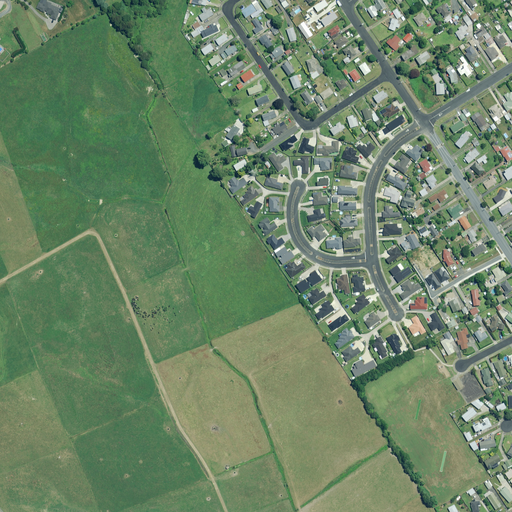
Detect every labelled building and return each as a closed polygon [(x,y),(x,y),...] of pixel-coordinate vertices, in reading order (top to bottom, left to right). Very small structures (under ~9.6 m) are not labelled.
[(47,0),(46,0),(40,0),(37,8),(41,10),(40,11),(51,15),(51,18),(56,20),(59,12),(60,9),(51,5),(52,3),(46,1),(47,0)] [(273,5),(269,0),(262,0),(261,1),(267,9),(273,5)] [(328,5),(324,0),(314,7),(318,12),(328,5)] [(376,3),(376,5),(373,7),(373,6),(367,9),(373,18),(378,15),(376,12),(380,9),(381,10),(386,7),(381,0),(376,0),(375,1),(376,3)] [(254,7),(252,4),(241,11),(246,18),(252,14),(254,17),(264,11),(259,4),(254,7)] [(445,6),(444,4),(436,9),(440,14),(441,13),(445,17),(450,13),(447,9),(445,6)] [(207,11),(205,7),(202,9),(204,13),(199,16),(203,21),(213,15),(210,9),(207,11)] [(400,13),(397,9),(393,12),(398,19),(403,15),(401,13),(400,13)] [(334,12),(321,21),(324,26),(338,18),(334,12)] [(470,16),(474,22),(477,20),(476,19),(479,16),(476,12),(470,16)] [(426,18),(423,13),(414,18),(419,26),(423,24),(422,21),(426,18)] [(452,19),(450,15),(444,19),(447,22),(450,20),(452,24),(453,22),(451,19),(452,19)] [(473,23),(467,15),(463,17),(469,26),(473,23)] [(399,21),(391,18),(390,22),(391,23),(389,29),(395,31),(396,27),(399,28),(400,25),(397,24),(399,21)] [(261,21),(259,22),(257,19),(253,22),(257,27),(253,30),(256,34),(264,29),(261,25),(263,24),(261,21)] [(195,30),(201,26),(198,21),(191,25),(193,28),(191,30),(192,32),(195,30)] [(313,35),(304,22),(298,26),(307,39),(313,35)] [(201,26),(195,30),(196,30),(191,33),(194,37),(199,35),(202,33),(204,38),(219,31),(217,25),(214,26),(213,23),(209,24),(211,27),(204,30),(202,26),(201,26)] [(468,29),(466,24),(463,26),(459,28),(460,30),(456,33),(461,40),(465,37),(464,35),(467,33),(466,31),(468,29)] [(338,25),(335,27),(328,31),(330,34),(329,34),(330,36),(331,36),(331,37),(339,32),(340,31),(339,29),(340,28),(338,25)] [(279,32),(275,26),(270,29),(274,35),(279,32)] [(487,33),(483,26),(480,29),(480,30),(475,33),(479,38),(487,33)] [(297,40),(293,28),(287,30),(291,42),(297,40)] [(409,41),(410,41),(412,39),(411,39),(413,36),(409,33),(403,39),(407,43),(409,41)] [(484,36),(487,39),(485,41),(489,47),(495,42),(491,37),(488,33),(484,36)] [(228,39),(225,34),(216,40),(219,45),(228,39)] [(271,42),(266,35),(259,39),(263,45),(264,44),(268,49),(273,45),(271,42)] [(401,40),(396,35),(388,44),(396,51),(400,47),(397,44),(401,40)] [(502,36),(501,35),(495,39),(501,49),(505,46),(504,44),(507,42),(503,35),(502,36)] [(335,42),(336,44),(334,46),(335,48),(338,46),(339,48),(349,42),(346,37),(345,38),(343,36),(335,42)] [(214,49),(210,44),(201,50),(205,55),(214,49)] [(224,59),(233,53),(233,55),(236,53),(235,52),(238,50),(234,45),(225,51),(221,54),(224,59)] [(348,54),(349,55),(348,55),(349,57),(350,57),(351,58),(357,54),(351,45),(343,50),(346,55),(348,54)] [(491,48),(490,47),(485,50),(492,61),(497,58),(496,56),(499,54),(494,46),(491,48)] [(270,55),(273,59),(275,58),(276,58),(284,53),(282,49),(281,50),(279,47),(271,51),(273,54),(270,55)] [(419,53),(415,47),(411,50),(402,55),(405,61),(419,53)] [(477,55),(472,48),(468,50),(469,52),(466,54),(471,62),(475,59),(474,57),(477,55)] [(431,57),(427,51),(415,59),(420,66),(427,62),(426,60),(431,57)] [(221,60),(218,55),(209,61),(212,66),(221,60)] [(469,65),(463,56),(460,58),(464,64),(460,66),(461,67),(457,69),(461,75),(465,73),(467,76),(472,74),(467,66),(469,65)] [(317,70),(314,59),(307,61),(310,72),(317,70)] [(246,67),(242,61),(228,71),(232,77),(246,67)] [(295,71),(288,61),(282,65),(289,75),(295,71)] [(371,71),(365,63),(359,66),(365,75),(371,71)] [(457,74),(452,67),(447,70),(450,77),(451,83),(458,82),(457,74)] [(361,78),(355,69),(349,73),(355,82),(361,78)] [(255,76),(250,70),(241,77),(245,83),(255,76)] [(320,75),(317,71),(311,75),(314,79),(320,75)] [(302,86),(297,75),(290,78),(295,89),(302,86)] [(348,86),(344,79),(340,82),(339,81),(336,83),(341,90),(348,86)] [(263,90),(261,84),(248,89),(250,95),(263,90)] [(448,84),(436,84),(437,95),(445,95),(444,88),(448,88),(448,84)] [(334,93),(330,88),(320,94),(324,100),(334,93)] [(388,96),(384,90),(374,97),(378,103),(388,96)] [(314,101),(307,91),(301,95),(309,105),(314,101)] [(511,106),(511,92),(509,94),(508,93),(505,96),(508,101),(503,104),(507,111),(511,108),(511,107),(511,106)] [(270,102),(267,95),(256,100),(259,106),(270,102)] [(395,108),(393,104),(385,109),(387,112),(383,114),(385,118),(388,116),(389,118),(400,111),(397,106),(395,108)] [(499,119),(502,116),(500,114),(503,112),(500,109),(498,111),(496,107),(498,105),(497,104),(489,110),(492,113),(490,115),(496,122),(499,119)] [(369,111),(368,108),(362,110),(366,120),(373,118),(370,110),(369,111)] [(471,115),(467,108),(462,111),(467,117),(471,115)] [(277,117),(275,111),(262,115),(264,121),(263,121),(265,126),(270,125),(268,120),(277,117)] [(481,115),(478,112),(471,117),(475,122),(476,121),(482,131),(485,130),(483,126),(487,124),(481,115)] [(354,118),(353,115),(347,117),(351,128),(358,126),(356,118),(354,118)] [(404,118),(402,115),(387,125),(388,127),(383,130),(386,135),(404,123),(402,120),(404,118)] [(289,130),(283,121),(273,128),(277,134),(278,134),(279,136),(289,130)] [(465,126),(461,121),(451,128),(454,133),(465,126)] [(342,126),(340,123),(336,125),(337,126),(331,130),(334,136),(345,128),(343,125),(342,126)] [(232,129),(228,126),(227,128),(226,128),(225,130),(229,133),(227,137),(233,141),(233,140),(236,142),(240,134),(238,133),(240,129),(234,125),(232,129)] [(470,138),(464,133),(455,144),(461,148),(470,138)] [(298,141),(295,135),(280,145),(284,151),(286,149),(287,150),(294,146),(293,144),(298,141)] [(310,139),(304,138),(300,152),(305,153),(305,151),(313,153),(315,147),(308,145),(310,139)] [(230,144),(227,140),(222,144),(226,148),(230,144)] [(339,141),(333,141),(333,146),(323,146),(323,149),(319,149),(319,153),(324,153),(324,155),(329,155),(329,153),(333,153),(333,152),(339,152),(339,141)] [(357,147),(367,158),(372,154),(371,153),(376,148),(371,143),(366,147),(364,145),(362,147),(360,144),(357,147)] [(424,151),(416,145),(412,150),(410,149),(406,153),(416,162),(420,157),(419,157),(424,151)] [(511,159),(511,154),(507,147),(500,151),(505,158),(508,162),(511,159)] [(248,154),(246,148),(237,150),(238,156),(248,154)] [(357,151),(350,148),(349,152),(345,150),(342,158),(358,163),(360,158),(355,156),(357,151)] [(480,154),(475,149),(464,158),(469,163),(480,154)] [(277,157),(274,153),(268,157),(279,172),(284,168),(281,164),(287,160),(284,156),(281,158),(279,156),(277,157)] [(400,159),(402,160),(402,161),(401,162),(399,161),(395,167),(405,174),(408,169),(406,167),(411,160),(403,155),(400,159)] [(487,158),(485,155),(477,160),(479,163),(483,161),(485,164),(487,162),(485,159),(487,158)] [(309,173),(309,157),(302,157),(302,160),(294,160),(294,165),(302,165),(302,173),(309,173)] [(332,163),(332,158),(314,158),(314,164),(321,164),(321,167),(322,167),(322,170),(330,170),(330,163),(332,163)] [(248,165),(245,159),(234,166),(237,171),(248,165)] [(433,169),(426,159),(419,163),(426,173),(433,169)] [(485,170),(476,162),(471,167),(480,175),(485,170)] [(354,166),(345,165),(344,171),(342,170),(340,176),(357,179),(358,173),(353,172),(354,166)] [(511,166),(503,172),(508,180),(511,177),(511,166)] [(395,178),(389,175),(387,180),(396,185),(395,186),(403,190),(407,184),(400,180),(401,179),(396,176),(395,178)] [(437,181),(433,175),(426,180),(432,189),(436,186),(434,183),(437,181)] [(497,183),(492,176),(489,178),(490,180),(484,184),(487,189),(497,183)] [(238,182),(235,177),(229,181),(231,183),(231,185),(232,187),(230,189),(233,194),(248,184),(244,178),(238,182)] [(278,180),(272,178),(272,180),(267,178),(265,185),(282,190),(284,184),(277,182),(278,180)] [(244,205),(260,195),(256,190),(255,190),(252,186),(248,189),(249,191),(247,192),(247,193),(243,196),(245,198),(241,201),(244,205)] [(345,186),(339,186),(336,186),(336,190),(338,190),(338,194),(357,195),(358,189),(352,188),(352,187),(345,187),(345,186)] [(397,191),(386,187),(384,195),(392,197),(391,201),(397,203),(400,193),(397,192),(397,191)] [(507,192),(502,188),(498,195),(493,198),(497,203),(504,199),(507,192)] [(412,192),(406,190),(404,197),(405,197),(402,206),(410,208),(410,206),(414,207),(416,201),(410,199),(412,192)] [(447,194),(445,190),(429,198),(431,203),(439,199),(441,203),(447,199),(444,195),(447,194)] [(322,197),(322,192),(313,193),(314,205),(328,204),(327,197),(322,197)] [(279,197),(270,197),(270,208),(270,212),(279,212),(279,206),(277,206),(277,203),(279,203),(279,197)] [(263,204),(258,201),(254,208),(251,206),(248,212),(253,214),(252,216),(256,218),(261,209),(260,209),(263,204)] [(356,202),(345,203),(345,202),(340,202),(340,210),(356,210),(356,202)] [(511,210),(511,205),(510,202),(499,209),(503,216),(511,210)] [(464,209),(459,203),(452,208),(452,207),(448,210),(453,218),(454,218),(455,220),(461,216),(459,212),(464,209)] [(389,205),(385,206),(385,212),(383,212),(383,218),(400,217),(400,212),(393,213),(393,209),(389,209),(389,205)] [(425,212),(422,208),(412,214),(415,219),(425,212)] [(321,214),(320,209),(314,210),(315,214),(308,216),(309,222),(325,218),(324,213),(321,214)] [(352,220),(351,216),(344,217),(344,218),(341,218),(341,227),(351,226),(351,229),(355,229),(355,226),(358,226),(358,220),(352,220)] [(472,226),(465,216),(459,220),(466,230),(472,226)] [(268,218),(259,224),(262,229),(264,228),(265,230),(263,231),(266,236),(278,228),(274,222),(271,224),(268,218)] [(397,228),(397,224),(384,224),(385,236),(390,235),(390,234),(402,234),(402,228),(397,228)] [(325,230),(321,225),(314,230),(312,227),(307,231),(313,238),(316,236),(320,242),(327,236),(325,232),(324,233),(323,232),(325,230)] [(439,235),(433,226),(429,228),(434,237),(439,235)] [(430,234),(425,227),(420,230),(422,233),(420,234),(421,236),(423,235),(424,237),(430,234)] [(477,235),(473,230),(468,233),(471,238),(470,238),(473,243),(477,240),(475,237),(477,235)] [(421,246),(415,234),(411,236),(411,235),(407,237),(413,250),(421,246)] [(273,235),(267,239),(268,240),(267,240),(269,244),(270,243),(274,250),(285,243),(282,238),(277,241),(273,235)] [(354,239),(354,237),(348,237),(349,240),(344,240),(345,248),(356,247),(356,245),(361,245),(360,239),(354,239)] [(342,248),(341,238),(336,238),(336,240),(327,241),(327,248),(336,248),(337,249),(342,248)] [(410,248),(405,241),(401,244),(405,251),(410,248)] [(486,249),(483,244),(472,251),(476,256),(486,249)] [(288,252),(285,247),(276,254),(278,257),(281,256),(282,258),(280,260),(283,264),(295,256),(291,250),(288,252)] [(403,254),(397,247),(392,250),(391,249),(388,252),(391,256),(386,259),(390,264),(403,254)] [(449,252),(443,255),(445,259),(443,260),(444,262),(446,261),(449,266),(455,263),(449,252)] [(425,261),(424,255),(417,257),(419,268),(426,267),(424,261),(425,261)] [(297,266),(294,262),(292,263),(291,262),(286,265),(288,268),(286,270),(292,278),(306,268),(302,263),(297,266)] [(402,272),(398,266),(390,271),(399,283),(413,273),(409,267),(402,272)] [(503,271),(500,266),(492,271),(496,277),(494,278),(496,282),(507,276),(503,271)] [(441,268),(434,272),(441,282),(446,279),(446,280),(449,278),(445,271),(443,272),(441,268)] [(311,288),(310,286),(312,285),(313,286),(322,280),(319,275),(319,276),(316,271),(311,274),(312,275),(308,278),(310,281),(307,282),(305,279),(296,285),(302,294),(311,288)] [(441,286),(433,273),(429,276),(430,276),(426,279),(430,285),(432,284),(436,289),(441,286)] [(351,293),(347,274),(342,275),(342,278),(337,279),(339,290),(342,289),(342,290),(345,290),(345,294),(351,293)] [(364,285),(363,285),(362,284),(364,283),(363,276),(352,278),(353,283),(355,283),(356,287),(354,287),(355,293),(365,291),(364,285)] [(401,285),(403,288),(402,289),(404,292),(400,295),(404,300),(422,288),(418,283),(416,285),(415,283),(412,285),(409,280),(401,285)] [(511,291),(511,288),(507,281),(501,284),(506,292),(504,293),(506,296),(511,291)] [(320,293),(317,289),(314,291),(314,290),(310,293),(312,296),(309,298),(313,305),(327,296),(324,291),(320,293)] [(480,305),(478,289),(472,290),(474,306),(480,305)] [(370,303),(364,294),(357,299),(359,301),(356,303),(357,304),(351,309),(355,314),(370,303)] [(424,297),(417,297),(417,302),(411,302),(411,309),(427,310),(427,304),(424,304),(424,297)] [(461,309),(456,299),(449,302),(454,312),(461,309)] [(335,310),(328,301),(322,305),(324,307),(321,309),(322,310),(316,314),(319,319),(322,318),(323,318),(335,310)] [(479,312),(476,307),(470,311),(473,316),(479,312)] [(376,316),(374,312),(370,315),(371,316),(367,319),(368,319),(365,322),(370,328),(381,320),(377,315),(376,316)] [(445,328),(436,312),(431,315),(434,321),(428,324),(432,331),(438,328),(440,331),(445,328)] [(349,320),(346,314),(342,317),(341,316),(329,325),(333,331),(349,320)] [(499,329),(504,330),(505,325),(502,324),(496,315),(491,319),(493,323),(489,326),(492,332),(498,328),(497,327),(499,327),(499,329)] [(426,332),(417,316),(412,319),(414,323),(408,327),(413,335),(419,331),(422,335),(426,332)] [(456,325),(454,320),(447,323),(449,328),(456,325)] [(338,349),(356,336),(351,329),(349,331),(347,328),(342,331),(344,332),(342,334),(343,335),(340,337),(340,338),(337,340),(338,342),(335,344),(338,349)] [(470,334),(468,334),(467,328),(463,329),(464,331),(457,333),(459,340),(458,341),(459,345),(461,345),(462,350),(468,348),(467,343),(468,342),(467,338),(471,337),(470,334)] [(482,334),(480,330),(474,333),(480,342),(488,337),(485,332),(482,334)] [(454,340),(449,331),(444,335),(446,339),(441,342),(449,355),(455,352),(453,348),(454,347),(451,343),(454,340)] [(399,347),(401,347),(398,341),(400,340),(396,333),(387,338),(389,343),(390,343),(397,356),(403,353),(399,347)] [(386,353),(387,352),(384,346),(387,344),(385,342),(384,342),(381,336),(375,339),(377,342),(373,344),(376,351),(378,351),(381,355),(379,356),(381,359),(388,356),(386,353)] [(354,351),(351,346),(342,352),(345,356),(344,357),(347,362),(361,352),(358,348),(354,351)] [(377,366),(373,360),(364,365),(362,360),(353,365),(355,368),(352,370),(356,377),(377,366)] [(507,376),(501,361),(494,363),(496,369),(497,368),(501,378),(507,376)] [(493,385),(489,368),(481,370),(485,384),(487,383),(488,387),(493,385)] [(463,386),(459,379),(453,382),(458,390),(463,386)] [(484,404),(478,399),(471,403),(479,409),(484,404)] [(494,406),(486,399),(484,402),(492,408),(494,406)] [(507,408),(504,403),(496,407),(499,412),(507,408)] [(472,408),(470,407),(467,409),(469,411),(462,416),(467,422),(477,413),(473,408),(472,408)] [(492,426),(488,417),(483,419),(479,421),(480,422),(473,425),(476,432),(482,429),(482,431),(492,426)] [(473,439),(469,432),(467,433),(466,432),(464,433),(468,441),(473,439)] [(496,447),(495,440),(480,442),(481,451),(490,449),(490,448),(496,447)] [(479,448),(475,441),(470,444),(474,451),(479,448)] [(501,461),(498,455),(485,462),(489,469),(493,467),(494,468),(499,466),(497,463),(501,461)] [(505,470),(508,468),(508,469),(511,467),(511,463),(510,459),(504,462),(505,464),(503,465),(505,470)] [(489,481),(488,482),(487,481),(484,483),(489,489),(493,486),(489,481)] [(498,489),(500,492),(509,503),(511,500),(511,494),(506,487),(503,490),(501,487),(498,489)] [(502,506),(493,493),(487,497),(496,510),(502,506)] [(481,506),(480,501),(472,502),(473,511),(479,511),(478,507),(481,506)]
